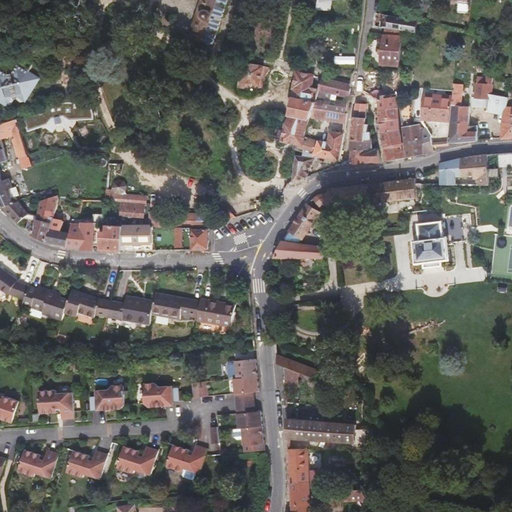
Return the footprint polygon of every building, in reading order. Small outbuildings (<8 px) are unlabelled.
[(201,0),(189,39),(203,43),(203,41),(205,42),(206,45),(209,45),(211,44),(213,44),(217,33),(213,32),(214,28),(219,29),(222,21),(217,19),(218,16),(223,17),(226,8),(222,6),(223,3),(228,4),(229,0),(201,0)] [(384,14),(378,13),(376,27),(386,29),(406,32),(419,34),(419,30),(419,21),(384,14)] [(403,38),(405,38),(406,32),(386,29),(383,64),(401,66),(403,38)] [(267,67),(247,65),(244,90),(251,90),(253,86),(265,87),(267,67)] [(34,78),(12,66),(8,74),(14,96),(22,100),(34,78)] [(316,94),(317,76),(299,73),(296,88),(298,102),(296,114),(289,125),(286,140),(296,142),(307,144),(306,152),(305,158),(298,157),(296,179),(307,176),(308,176),(316,155),(319,139),(309,138),(312,118),(314,108),(315,103),(316,94)] [(4,77),(0,74),(0,103),(4,106),(9,97),(4,77)] [(353,84),(317,76),(316,94),(328,97),(328,92),(333,93),(351,97),(353,84)] [(504,124),(504,138),(511,137),(511,106),(509,106),(509,98),(493,95),(495,77),(479,76),(477,97),(475,97),(474,107),(480,107),(481,99),(486,99),(489,100),(489,109),(506,112),(504,124)] [(465,85),(455,84),(454,97),(454,105),(455,105),(452,144),(480,143),(479,128),(471,128),(472,107),(464,106),(465,85)] [(454,105),(454,97),(426,94),(424,118),(441,120),(439,145),(450,144),(453,105),(454,105)] [(398,97),(378,100),(381,112),(400,108),(400,104),(398,97)] [(415,103),(401,104),(409,150),(410,156),(436,152),(434,145),(432,137),(428,129),(425,129),(423,127),(422,124),(413,125),(415,103)] [(346,124),(348,113),(321,109),(314,108),(312,118),(346,124)] [(400,108),(381,112),(382,122),(402,119),(400,108)] [(357,110),(356,117),(368,118),(368,110),(359,110),(357,110)] [(41,115),(23,118),(27,140),(45,137),(54,136),(54,142),(97,146),(97,139),(103,139),(103,131),(55,127),(55,128),(43,129),(41,115)] [(356,117),(354,140),(374,141),(374,132),(370,132),(370,125),(368,124),(368,118),(356,117)] [(18,119),(0,124),(0,133),(1,138),(13,135),(20,157),(30,154),(18,119)] [(402,119),(382,122),(384,133),(404,129),(402,119)] [(286,140),(289,125),(269,121),(267,135),(267,137),(269,139),(271,141),(273,143),(276,144),(278,144),(281,143),(283,142),(286,140)] [(404,129),(384,133),(386,146),(406,142),(404,129)] [(340,159),(344,133),(332,131),(330,141),(319,139),(316,155),(340,159)] [(354,140),(353,150),(364,150),(373,150),(374,141),(354,140)] [(307,144),(296,142),(295,150),(306,152),(307,144)] [(406,142),(386,146),(389,161),(409,157),(406,142)] [(364,150),(353,150),(352,164),(363,163),(363,161),(364,150)] [(364,150),(363,161),(382,161),(380,150),(373,150),(364,150)] [(511,154),(498,155),(499,166),(511,164),(511,154)] [(490,167),(490,155),(474,156),(442,163),(443,185),(459,185),(458,177),(481,177),(482,185),(490,184),(490,175),(490,167)] [(501,176),(501,167),(490,167),(490,175),(501,176)] [(2,178),(0,179),(0,199),(3,206),(19,223),(28,213),(18,201),(14,203),(11,188),(6,189),(2,178)] [(373,184),(372,203),(388,201),(419,197),(417,185),(416,179),(373,184)] [(341,206),(372,203),(373,184),(331,189),(329,192),(318,196),(316,197),(320,204),(325,201),(340,208),(341,206)] [(147,195),(107,191),(106,200),(122,201),(145,203),(147,203),(147,195)] [(53,222),(49,240),(69,245),(73,222),(54,219),(59,196),(50,197),(46,199),(41,201),(38,215),(37,218),(53,222)] [(145,203),(122,201),(122,215),(144,216),(145,203)] [(304,239),(322,213),(322,212),(309,203),(291,231),(304,238),(304,239)] [(210,227),(227,221),(223,210),(210,214),(205,215),(205,227),(210,227)] [(198,213),(150,212),(150,223),(154,223),(154,227),(193,227),(198,227),(198,213)] [(28,213),(19,223),(32,233),(49,240),(53,222),(37,218),(38,215),(28,213)] [(426,262),(444,260),(451,259),(449,245),(468,242),(465,213),(445,216),(445,219),(419,223),(420,239),(415,240),(418,263),(426,262)] [(73,222),(69,245),(76,246),(80,224),(73,222)] [(82,223),(83,246),(83,249),(95,249),(95,247),(95,230),(95,223),(85,223),(82,223)] [(125,226),(107,225),(107,230),(95,230),(95,247),(124,249),(125,226)] [(193,227),(154,227),(155,249),(207,249),(210,247),(210,229),(193,228),(193,227)] [(325,258),(326,247),(301,244),(284,241),(276,257),(297,257),(325,258)] [(445,266),(444,260),(426,262),(427,268),(445,266)] [(0,288),(9,295),(10,294),(26,300),(31,287),(18,282),(19,281),(0,266),(0,288)] [(39,289),(31,287),(26,300),(24,304),(45,312),(45,314),(64,321),(66,313),(70,300),(61,297),(62,294),(40,287),(39,289)] [(111,317),(114,302),(100,299),(74,290),(70,300),(66,313),(79,317),(81,313),(96,317),(97,314),(111,317)] [(203,300),(157,294),(156,302),(153,315),(182,319),(182,315),(199,318),(203,300)] [(111,317),(151,325),(153,315),(156,302),(129,297),(127,304),(114,302),(111,317)] [(237,305),(203,298),(203,300),(199,318),(199,321),(233,328),(237,305)] [(323,370),(278,353),(278,365),(287,368),(300,373),(312,378),(320,381),(323,382),(323,370)] [(259,372),(257,355),(236,357),(238,374),(259,372)] [(300,373),(287,368),(287,378),(295,380),(298,380),(300,373)] [(259,372),(238,374),(234,375),(236,390),(255,388),(261,387),(259,372)] [(320,381),(312,378),(310,383),(311,386),(315,388),(317,386),(320,381)] [(201,379),(194,380),(196,395),(203,394),(201,379)] [(145,390),(146,401),(151,404),(161,404),(161,402),(164,402),(164,403),(175,403),(175,399),(174,386),(173,384),(159,384),(156,381),(145,382),(145,387),(145,390)] [(124,406),(126,402),(125,392),(124,389),(124,382),(114,383),(110,388),(97,388),(97,391),(98,407),(107,407),(107,404),(112,404),(112,407),(124,406)] [(77,415),(76,409),(75,390),(58,391),(58,388),(41,389),(43,411),(59,410),(59,407),(63,407),(63,410),(64,416),(77,415)] [(255,388),(236,390),(238,404),(239,411),(257,409),(256,402),(255,388)] [(0,397),(0,413),(0,414),(0,416),(15,421),(21,400),(5,395),(3,399),(0,397)] [(264,424),(263,408),(257,409),(239,411),(240,426),(243,426),(264,424)] [(289,419),(289,420),(289,438),(357,443),(378,444),(378,439),(371,430),(356,429),(356,425),(342,424),(326,422),(326,418),(327,414),(309,412),(309,416),(308,421),(289,419)] [(213,441),(222,441),(220,427),(220,424),(211,424),(213,441)] [(266,446),(264,424),(243,426),(244,435),(246,449),(266,446)] [(238,435),(244,435),(243,426),(240,426),(234,426),(235,433),(238,435)] [(204,467),(209,448),(210,443),(198,440),(196,446),(195,449),(191,448),(191,445),(177,441),(170,463),(187,467),(188,463),(195,465),(204,467)] [(143,446),(127,442),(122,464),(138,469),(139,465),(155,469),(161,446),(149,443),(147,447),(146,451),(142,450),(143,446)] [(92,452),(77,448),(71,469),(87,474),(88,470),(104,474),(111,450),(109,450),(99,447),(97,453),(96,457),(91,456),(92,452)] [(44,453),(28,448),(22,470),(38,474),(40,470),(54,475),(61,451),(50,448),(48,454),(47,457),(43,455),(44,453)] [(312,472),(311,449),(290,450),(292,482),(312,482),(312,472)] [(0,481),(1,482),(9,458),(0,455),(0,481)] [(193,473),(195,465),(188,463),(187,467),(186,471),(193,473)] [(313,511),(312,491),(312,482),(292,482),(292,511),(313,511)] [(369,500),(365,491),(346,491),(346,501),(369,500)] [(139,511),(139,503),(122,505),(123,511),(139,511)]
